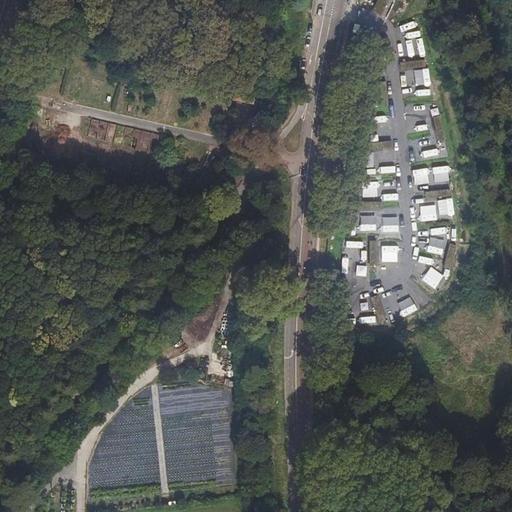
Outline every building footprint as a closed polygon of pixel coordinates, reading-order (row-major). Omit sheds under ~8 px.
[(382,15),(389,0),(376,0),(372,11),(382,15)] [(404,0),(398,3),(405,16),(418,10),(413,0),(404,0)] [(399,34),(413,31),(412,24),(398,27),(399,34)] [(399,53),(400,60),(413,58),(412,51),(399,53)] [(400,69),(409,68),(409,71),(426,69),(425,58),(399,61),(400,69)] [(407,80),(407,95),(431,94),(430,71),(423,71),(423,80),(407,80)] [(234,87),(232,97),(253,101),(255,91),(234,87)] [(411,119),(427,117),(426,102),(410,103),(411,119)] [(440,114),(433,116),(437,140),(444,139),(440,114)] [(426,137),(411,140),(412,146),(427,144),(426,137)] [(428,144),(431,159),(447,156),(444,141),(428,144)] [(367,158),(367,173),(379,172),(378,158),(367,158)] [(428,198),(450,195),(449,189),(427,192),(428,198)] [(419,205),(422,220),(452,215),(452,213),(441,215),(439,202),(419,205)] [(381,231),(381,213),(360,213),(360,231),(381,231)] [(384,218),(385,232),(396,232),(396,226),(392,226),(392,217),(384,218)] [(368,240),(369,265),(377,264),(377,239),(368,240)] [(450,243),(443,266),(449,268),(456,245),(450,243)] [(436,265),(431,277),(445,281),(449,269),(436,265)]
